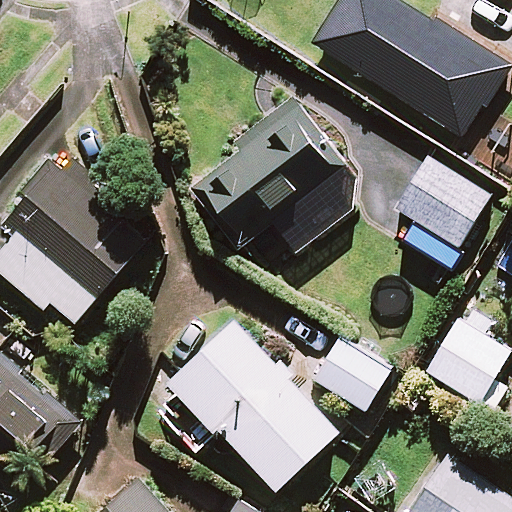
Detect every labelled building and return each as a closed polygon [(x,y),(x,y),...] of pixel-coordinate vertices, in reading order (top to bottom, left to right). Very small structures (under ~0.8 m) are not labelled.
[(510,68),(399,0),(341,0),(313,45),(465,139),(510,68)] [(295,253),(352,209),(358,182),(294,100),(237,144),(242,150),(197,185),(244,245),(272,223),(295,253)] [(75,323),(156,230),(60,152),(0,222),(17,236),(0,255),(0,301),(22,321),(36,305),(44,312),(52,303),(75,323)] [(493,197),(426,155),(393,207),(460,249),(493,197)] [(511,351),(485,335),(493,323),(471,309),(463,322),(459,319),(427,371),(494,411),(508,388),(495,380),(511,352),(511,351)] [(339,431),(234,324),(153,404),(199,451),(219,431),(278,491),(339,431)] [(22,372),(38,353),(18,337),(2,356),(0,354),(0,461),(28,483),(80,419),(22,372)] [(393,368),(343,337),(316,380),(366,411),(393,368)] [(511,511),(511,499),(449,456),(410,511),(511,511)] [(165,511),(138,483),(106,511),(165,511)] [(258,511),(243,500),(234,511),(258,511)]
